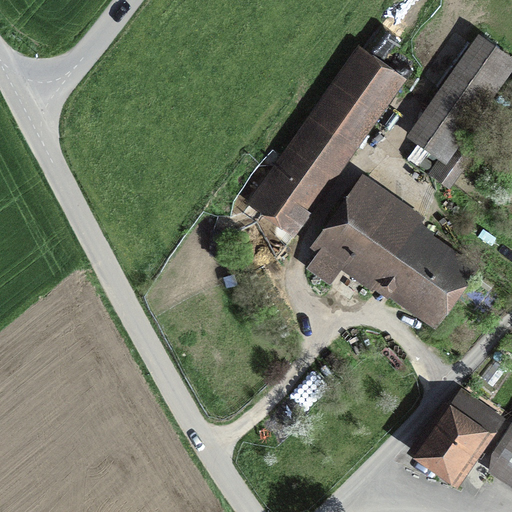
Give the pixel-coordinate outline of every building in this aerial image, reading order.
[(511,65),(474,40),(405,141),(436,162),(450,141),(486,89),(492,93),(511,65)] [(393,90),(353,62),(244,218),(283,245),(336,174),(393,90)] [(436,162),(428,176),(445,187),(468,153),(450,141),(436,162)] [(336,174),(283,245),(347,293),(406,340),(460,272),(401,225),(336,174)] [(445,395),(396,455),(440,491),(475,455),(491,433),(445,395)] [(511,403),(491,433),(475,455),(511,481),(511,403)]
